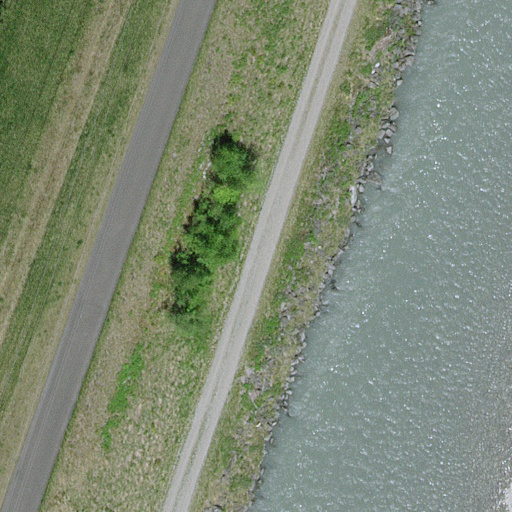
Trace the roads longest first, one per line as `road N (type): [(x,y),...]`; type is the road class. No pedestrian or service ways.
road 1 (track): [(197,0),(18,511)]
road 2 (track): [(330,0),(161,511)]
